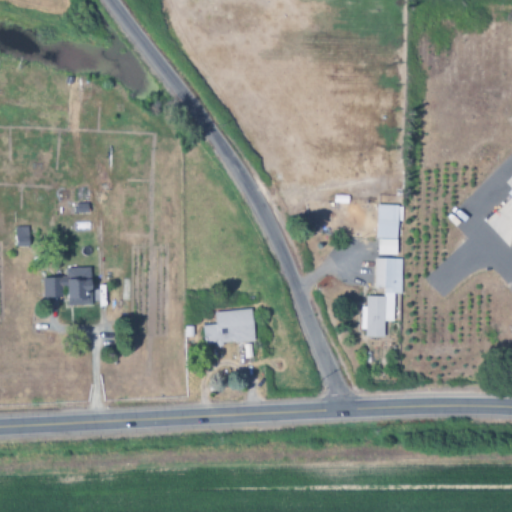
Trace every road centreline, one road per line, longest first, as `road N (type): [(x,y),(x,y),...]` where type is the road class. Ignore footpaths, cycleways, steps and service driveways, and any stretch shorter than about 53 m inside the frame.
road 1 (tertiary): [(511,406),(0,426)]
road 2 (residential): [(342,408),(254,198),(107,0)]
